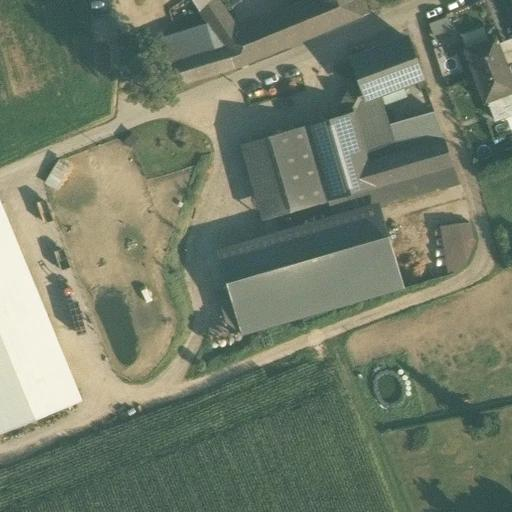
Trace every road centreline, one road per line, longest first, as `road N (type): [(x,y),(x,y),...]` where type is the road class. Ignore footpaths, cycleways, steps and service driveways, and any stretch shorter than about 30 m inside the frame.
road 1 (residential): [(145,116),(445,0)]
road 2 (track): [(128,0),(145,116),(0,178)]
